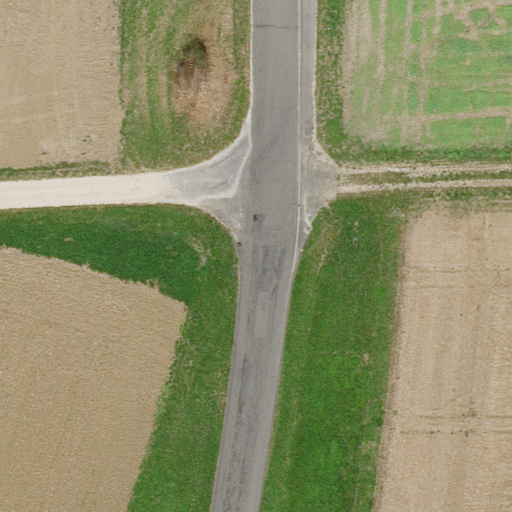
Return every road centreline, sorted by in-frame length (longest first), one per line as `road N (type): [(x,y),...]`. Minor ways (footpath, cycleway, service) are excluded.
road 1 (unclassified): [(273,0),(273,195),(232,511)]
road 2 (track): [(0,205),(273,195)]
road 3 (track): [(511,178),(385,181),(273,195)]
